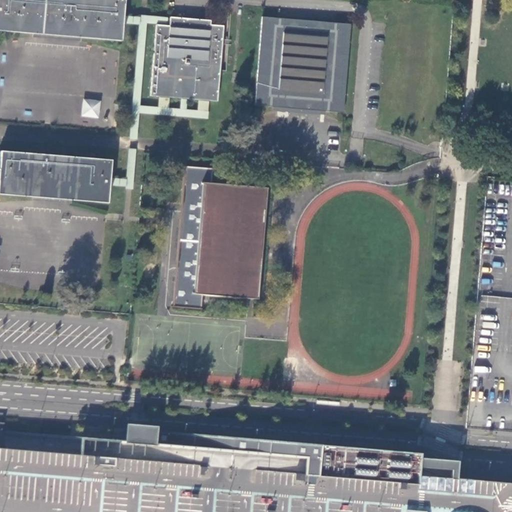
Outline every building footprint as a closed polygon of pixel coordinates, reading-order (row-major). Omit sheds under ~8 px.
[(0,0),(0,30),(120,41),(122,22),(123,14),(124,0),(0,0)] [(127,137),(136,138),(138,113),(207,119),(208,100),(198,99),(197,110),(185,109),(187,98),(180,98),(179,109),(167,108),(168,97),(158,96),(157,107),(139,106),(146,24),(157,25),(169,25),(170,17),(123,14),(122,22),(136,23),(127,137)] [(299,109),(343,113),(351,24),(262,16),(255,105),(299,109)] [(211,20),(170,17),(169,25),(157,25),(151,95),(158,96),(168,97),(180,98),(187,98),(198,99),(208,100),(217,101),(223,25),(210,24),(211,20)] [(81,117),(99,118),(100,100),(82,98),(81,117)] [(0,193),(107,203),(109,187),(109,178),(111,161),(0,150),(0,154),(0,193)] [(132,189),(135,150),(126,150),(123,179),(109,178),(109,187),(132,189)] [(173,307),(201,309),(202,295),(226,299),(260,299),(270,188),(236,183),(211,182),(212,168),(185,166),(173,307)] [(511,511),(511,483),(510,483),(491,481),(487,481),(484,481),(454,478),(455,466),(445,465),(435,464),(426,463),(419,463),(420,453),(408,452),(400,452),(396,451),(393,451),(369,449),(350,447),(347,447),(340,447),(336,446),(329,446),(319,445),(317,445),(294,443),(288,442),(280,442),(271,441),(269,441),(267,440),(258,440),(256,440),(247,439),(245,439),(244,439),(236,438),(226,437),(222,437),(219,437),(216,436),(211,436),(206,435),(202,435),(192,434),(179,433),(151,431),(147,431),(138,430),(130,429),(127,429),(126,441),(122,441),(119,441),(112,440),(110,440),(109,440),(76,437),(72,437),(44,435),(6,432),(5,441),(4,449),(0,448),(0,511),(511,511)]
